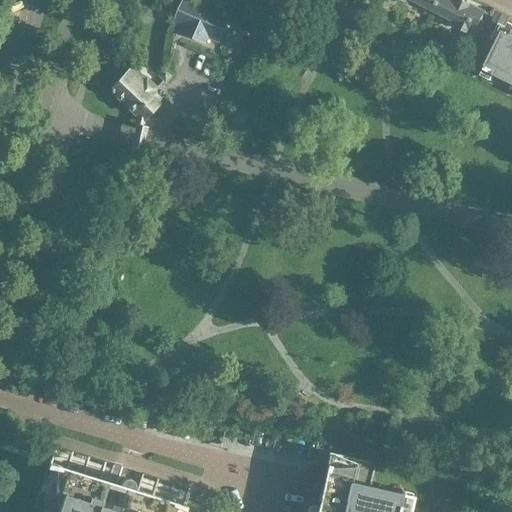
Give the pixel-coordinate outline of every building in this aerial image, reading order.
[(229,16),(191,0),(184,0),(175,22),(185,26),(183,32),(205,42),(208,35),(219,41),(229,16)] [(404,0),(407,1),(407,0),(413,0),(434,10),(438,0),(404,0)] [(462,0),(438,0),(434,10),(460,23),(458,27),(468,32),(472,24),(477,27),(485,11),(462,0)] [(294,14),(299,5),(291,1),(287,10),(294,14)] [(508,18),(496,12),(492,20),(504,26),(508,18)] [(256,17),(252,27),(263,31),(267,22),(256,17)] [(485,65),(480,75),(491,80),(494,74),(508,81),(511,73),(511,30),(510,34),(502,30),(485,65)] [(143,78),(131,67),(111,88),(112,88),(110,89),(110,92),(142,121),(147,116),(160,102),(159,101),(161,98),(155,92),(158,88),(146,76),(143,78)] [(157,75),(163,81),(164,82),(172,75),(164,68),(157,75)] [(105,167),(101,165),(99,163),(92,166),(89,172),(90,177),(96,182),(97,181),(104,180),(107,174),(105,167)] [(402,422),(398,421),(395,420),(390,438),(393,439),(397,440),(398,438),(402,422)] [(406,511),(411,493),(402,491),(402,494),(369,486),(374,463),(328,453),(317,506),(314,506),(311,506),(308,508),(306,511),(406,511)] [(48,463),(46,468),(50,468),(39,490),(54,494),(62,496),(57,511),(179,511),(180,509),(184,511),(185,506),(133,490),(134,487),(134,485),(133,483),(131,481),(128,479),(125,480),(122,481),(120,484),(120,487),(120,488),(120,490),(106,486),(107,483),(108,484),(109,482),(48,463)]
